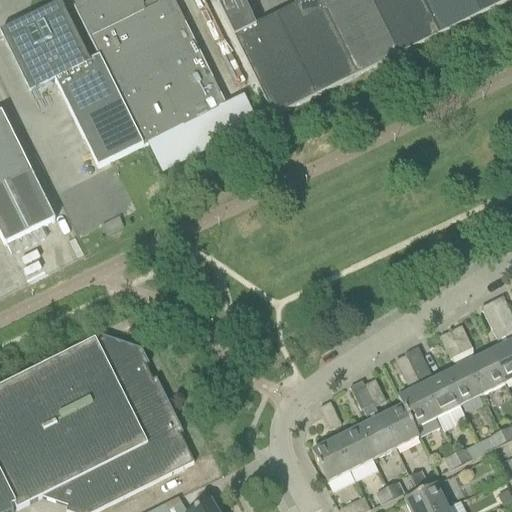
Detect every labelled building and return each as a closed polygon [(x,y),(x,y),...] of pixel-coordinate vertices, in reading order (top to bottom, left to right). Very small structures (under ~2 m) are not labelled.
[(91,0),(73,9),(98,61),(142,149),(143,151),(225,110),(171,1),(144,14),(137,0),(91,0)] [(314,100),(273,19),(255,28),(240,0),(218,9),(272,120),(314,100)] [(290,0),(294,9),(273,19),(314,100),(355,79),(316,0),(290,0)] [(343,0),(316,0),(355,79),(397,58),(367,0),(352,0),(345,4),(343,0)] [(367,0),(397,58),(438,38),(418,0),(367,0)] [(418,0),(438,38),(479,18),(470,0),(418,0)] [(511,0),(470,0),(479,18),(511,1),(511,0)] [(142,149),(98,61),(87,66),(59,8),(32,21),(29,17),(22,21),(24,25),(1,37),(29,94),(53,83),(96,171),(142,149)] [(0,241),(4,249),(5,248),(10,258),(44,241),(39,231),(54,224),(0,116),(0,241)] [(511,319),(502,300),(491,306),(511,348),(511,319)] [(500,350),(488,356),(504,388),(511,384),(511,348),(491,306),(480,311),(500,350)] [(466,328),(444,337),(454,366),(477,358),(466,328)] [(0,511),(10,511),(9,511),(13,509),(14,511),(18,511),(41,501),(43,500),(67,508),(67,510),(65,511),(99,511),(193,466),(178,438),(182,436),(155,382),(152,384),(144,369),(147,367),(140,353),(101,340),(104,347),(97,350),(94,343),(0,389),(0,511)] [(405,357),(403,358),(404,360),(405,362),(406,362),(412,374),(436,422),(443,437),(466,426),(458,411),(442,379),(431,384),(416,354),(406,359),(405,357)] [(488,356),(465,368),(481,399),(504,388),(488,356)] [(465,368),(442,379),(458,411),(481,399),(465,368)] [(397,401),(401,410),(402,410),(414,433),(436,422),(412,374),(401,380),(409,396),(397,401)] [(368,427),(356,433),(372,464),(395,453),(379,421),(362,386),(349,393),(360,415),(362,414),(368,427)] [(318,412),(322,420),(329,434),(340,429),(329,407),(318,412)] [(401,410),(379,421),(395,453),(418,442),(414,433),(402,410),(401,410)] [(511,432),(511,431),(499,436),(504,447),(511,442),(511,432)] [(356,433),(334,444),(349,475),(372,464),(356,433)] [(499,436),(489,441),(494,452),(504,447),(499,436)] [(349,475),(334,444),(310,455),(326,487),(349,475)] [(466,452),(453,458),(459,469),(471,463),(466,452)] [(459,469),(453,458),(443,463),(448,474),(459,469)] [(421,475),(409,481),(414,491),(426,486),(421,475)] [(398,486),(386,492),(391,503),(403,497),(399,488),(398,487),(398,486)] [(403,504),(406,511),(445,511),(446,511),(435,488),(403,504)] [(386,492),(375,498),(375,499),(380,509),(391,503),(386,492)] [(498,499),(497,499),(503,510),(504,509),(505,509),(511,504),(511,503),(507,494),(498,499)] [(177,501),(155,511),(214,511),(209,503),(194,511),(180,511),(175,503),(178,502),(177,501)] [(368,511),(363,501),(340,511),(368,511)]
